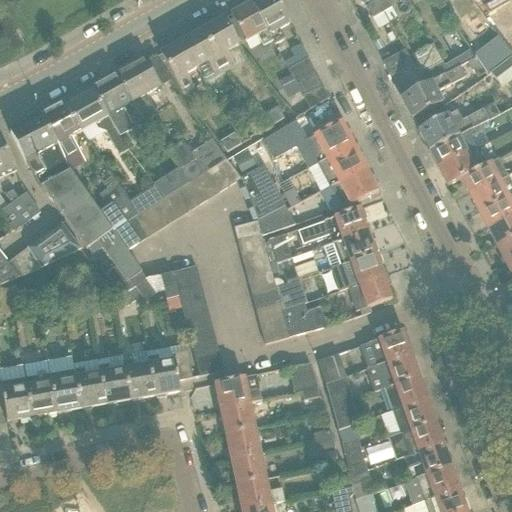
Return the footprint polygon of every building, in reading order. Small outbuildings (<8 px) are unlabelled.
[(275,0),(259,0),(251,5),(272,44),(273,45),(284,39),(279,30),(289,24),(275,0)] [(380,11),(374,0),(361,0),(373,20),(383,14),(381,10),(380,11)] [(374,0),(380,11),(381,10),(383,14),(392,9),(386,0),(374,0)] [(272,44),(251,5),(230,17),(244,44),(256,38),(262,49),(272,44)] [(223,21),(203,32),(225,72),(233,68),(225,53),(237,47),(223,21)] [(225,72),(203,32),(181,44),(195,70),(203,84),(225,72)] [(477,60),(485,73),(487,75),(510,57),(496,38),(473,54),(477,60)] [(195,70),(181,44),(160,55),(182,96),(192,90),(184,76),(195,70)] [(294,58),(284,63),(287,70),(307,59),(300,46),(290,51),(294,58)] [(432,46),(412,56),(421,73),(441,63),(432,46)] [(384,49),(377,53),(382,63),(389,59),(384,49)] [(469,51),(441,68),(444,74),(445,75),(459,68),(466,64),(474,60),(469,51)] [(382,63),(390,77),(411,66),(403,52),(389,59),(382,63)] [(506,63),(490,75),(499,88),(502,86),(511,99),(511,58),(511,59),(506,63)] [(307,59),(287,70),(293,82),(294,84),(314,73),(307,59)] [(474,60),(466,64),(477,79),(485,73),(477,60),(476,59),(474,60)] [(144,60),(115,76),(130,104),(145,123),(156,116),(145,95),(159,87),(146,63),(144,60)] [(401,99),(412,120),(443,102),(437,92),(464,78),(459,68),(445,75),(432,82),(432,81),(401,99)] [(314,73),(294,84),(299,93),(302,98),(322,88),(314,73)] [(115,76),(91,89),(93,93),(119,138),(135,129),(123,108),(130,104),(115,76)] [(293,82),(281,88),(287,99),(299,93),(294,84),(293,82)] [(329,102),(322,88),(302,98),(309,112),(329,102)] [(93,93),(66,108),(80,134),(95,125),(98,130),(106,133),(118,156),(128,151),(119,138),(93,93)] [(63,104),(40,117),(57,146),(56,146),(65,163),(76,157),(77,150),(71,139),(80,134),(66,108),(65,109),(63,104)] [(277,108),(261,117),(269,129),(284,120),(277,108)] [(450,114),(418,131),(429,152),(466,133),(487,121),(482,112),(461,123),(456,113),(450,116),(450,114)] [(41,120),(9,135),(18,153),(24,164),(42,194),(84,249),(89,256),(101,248),(115,269),(130,291),(134,288),(145,281),(125,252),(114,236),(99,215),(71,174),(65,163),(56,146),(57,146),(40,117),(41,120)] [(261,117),(248,124),(256,137),(269,129),(261,117)] [(302,134),(306,141),(336,126),(332,118),(302,134)] [(295,122),(263,142),(273,161),(296,148),(307,170),(308,170),(318,165),(352,147),(340,123),(336,126),(306,141),(302,134),(295,122)] [(466,133),(429,152),(438,169),(475,150),(466,133)] [(234,134),(219,143),(226,154),(241,145),(234,134)] [(0,138),(0,175),(14,170),(0,138)] [(195,161),(180,171),(188,184),(195,180),(205,173),(215,167),(225,160),(211,141),(191,155),(195,161)] [(318,165),(330,187),(364,169),(352,147),(318,165)] [(475,150),(438,169),(447,187),(461,180),(460,179),(477,170),(477,171),(486,166),(477,149),(475,150)] [(240,181),(241,180),(225,160),(215,167),(228,187),(239,180),(240,181)] [(461,180),(470,196),(507,177),(498,160),(477,171),(477,170),(460,179),(461,180)] [(318,165),(308,170),(321,193),(330,187),(318,165)] [(218,194),(228,187),(215,167),(205,173),(218,194)] [(263,168),(241,180),(249,201),(273,188),(263,168)] [(321,193),(319,194),(330,214),(342,210),(350,207),(359,202),(377,193),(364,169),(330,187),(321,193)] [(207,200),(218,194),(205,173),(195,180),(207,200)] [(507,177),(470,196),(478,213),(511,195),(511,174),(507,177)] [(197,207),(207,200),(195,180),(188,184),(184,186),(197,207)] [(162,182),(155,187),(163,198),(170,194),(162,182)] [(139,214),(131,202),(130,203),(118,185),(101,195),(109,208),(121,226),(123,225),(139,214)] [(187,213),(197,207),(184,186),(174,193),(187,213)] [(155,187),(131,202),(139,214),(163,198),(155,187)] [(273,188),(249,201),(257,222),(258,226),(286,211),(277,196),(273,188)] [(301,203),(294,189),(283,194),(291,208),(301,203)] [(12,191),(5,197),(10,205),(18,199),(12,191)] [(177,219),(187,213),(174,193),(164,199),(177,219)] [(7,207),(0,212),(14,231),(39,213),(25,194),(18,199),(10,205),(7,207)] [(511,195),(478,213),(487,230),(511,217),(511,195)] [(166,226),(177,219),(164,199),(153,205),(166,226)] [(156,232),(166,226),(153,205),(143,212),(156,232)] [(109,208),(99,215),(114,236),(125,252),(136,245),(125,229),(123,225),(121,226),(109,208)] [(324,224),(297,233),(302,247),(329,237),(332,245),(367,233),(364,223),(366,219),(363,211),(359,210),(324,222),(324,224)] [(286,211),(258,226),(260,234),(261,238),(294,227),(286,211)] [(146,239),(156,232),(143,212),(133,218),(146,239)] [(511,217),(487,230),(496,246),(511,237),(511,217)] [(136,245),(146,239),(133,218),(123,225),(125,229),(136,245),(136,246),(137,246),(136,245)] [(234,230),(237,240),(260,234),(257,222),(233,229),(234,230)] [(26,248),(40,268),(80,249),(60,223),(26,248)] [(323,249),(330,270),(340,267),(340,268),(375,255),(378,252),(375,244),(371,243),(367,233),(332,245),(323,249)] [(237,240),(240,252),(263,246),(261,238),(260,234),(237,240)] [(283,237),(268,242),(275,265),(291,259),(283,237)] [(511,237),(496,246),(505,264),(511,260),(511,237)] [(240,252),(243,263),(266,257),(263,246),(240,252)] [(7,263),(18,278),(40,268),(26,248),(7,263)] [(0,286),(18,278),(7,263),(0,254),(0,286)] [(339,293),(348,290),(383,277),(380,267),(382,264),(379,256),(375,255),(340,268),(340,267),(330,270),(339,293)] [(243,263),(246,275),(269,269),(266,257),(243,263)] [(78,273),(90,290),(91,286),(99,280),(88,265),(70,264),(56,270),(58,281),(78,273)] [(172,274),(175,286),(198,280),(195,269),(196,269),(195,268),(172,274)] [(115,269),(105,277),(116,292),(120,298),(130,291),(115,269)] [(246,275),(249,287),(272,281),(269,269),(246,275)] [(34,292),(58,281),(56,270),(30,281),(34,289),(34,292)] [(383,277),(348,290),(356,313),(391,301),(383,277)] [(91,286),(90,290),(99,301),(109,293),(99,280),(91,286)] [(175,286),(178,297),(201,291),(198,280),(175,286)] [(19,298),(34,292),(34,289),(30,281),(15,287),(19,298)] [(145,281),(134,288),(140,296),(142,299),(152,291),(145,281)] [(249,287),(253,298),(276,292),(275,290),(272,281),(249,287)] [(285,287),(275,290),(276,292),(279,304),(281,313),(287,311),(303,305),(307,304),(299,282),(293,284),(285,287)] [(134,288),(130,291),(120,298),(126,306),(140,296),(134,288)] [(7,290),(0,293),(0,312),(12,311),(7,290)] [(178,297),(181,309),(204,303),(201,291),(178,297)] [(253,298),(256,310),(279,304),(276,292),(253,298)] [(181,309),(184,320),(207,314),(204,303),(181,309)] [(256,310),(259,322),(282,315),(281,313),(279,304),(256,310)] [(303,305),(281,313),(282,315),(283,321),(285,327),(289,340),(313,333),(326,329),(319,310),(306,314),(304,309),(304,307),(303,305)] [(184,320),(187,332),(210,326),(207,314),(184,320)] [(259,322),(262,333),(285,327),(283,321),(282,315),(259,322)] [(187,332),(190,343),(213,337),(210,326),(187,332)] [(285,327),(262,333),(265,345),(264,345),(264,346),(288,340),(285,327)] [(368,344),(376,367),(411,355),(403,332),(368,344)] [(190,343),(193,355),(216,349),(213,337),(190,343)] [(193,355),(196,367),(219,361),(216,349),(193,355)] [(156,357),(147,359),(154,397),(179,393),(177,382),(191,380),(186,352),(171,355),(172,362),(157,365),(156,357)] [(132,361),(123,363),(130,401),(154,397),(147,359),(146,359),(145,354),(131,356),(132,361)] [(376,367),(384,390),(419,377),(411,355),(376,367)] [(316,363),(324,385),(345,378),(337,356),(316,363)] [(219,361),(196,367),(199,378),(223,373),(223,372),(222,373),(219,361)] [(107,365),(98,367),(105,406),(130,401),(123,363),(122,363),(123,370),(109,373),(107,365)] [(295,395),(301,394),(317,390),(311,365),(290,369),(295,395)] [(83,370),(74,371),(81,410),(105,406),(98,367),(99,375),(84,377),(83,370)] [(58,374),(49,375),(56,414),(81,410),(74,371),(73,371),(58,374)] [(49,375),(25,380),(31,418),(56,414),(49,375)] [(384,390),(392,412),(427,400),(419,377),(384,390)] [(345,378),(324,385),(331,408),(352,401),(345,378)] [(244,379),(214,385),(214,386),(219,411),(250,405),(261,402),(258,389),(247,392),(244,379)] [(31,418),(25,380),(0,383),(0,387),(6,423),(31,418)] [(317,390),(301,394),(303,402),(319,399),(317,390)] [(392,412),(400,435),(435,422),(427,400),(392,412)] [(352,401),(331,408),(338,431),(356,425),(358,424),(352,401)] [(219,411),(224,436),(255,430),(250,405),(219,411)] [(400,435),(387,439),(395,462),(403,459),(408,457),(422,452),(427,451),(443,445),(435,422),(400,435)] [(336,432),(342,454),(359,449),(360,449),(353,426),(356,425),(338,431),(336,432)] [(224,436),(230,461),(260,455),(255,430),(224,436)] [(311,434),(313,444),(331,440),(329,431),(311,434)] [(331,440),(313,444),(315,452),(333,448),(331,440)] [(408,457),(403,459),(407,470),(422,465),(426,476),(451,467),(443,445),(427,451),(422,452),(408,457)] [(359,449),(342,454),(349,478),(366,472),(359,449)] [(230,461),(235,487),(266,480),(260,455),(230,461)] [(417,479),(404,484),(412,506),(424,502),(459,490),(451,467),(426,476),(417,479)] [(366,472),(349,478),(351,486),(361,483),(370,481),(366,472)] [(332,481),(334,491),(349,488),(348,478),(332,481)] [(235,487),(240,511),(271,505),(283,503),(280,490),(268,493),(266,480),(235,487)] [(351,486),(355,500),(365,497),(361,483),(351,486)] [(351,489),(331,494),(332,501),(334,509),(334,511),(350,511),(348,499),(353,495),(351,489)] [(424,502),(427,511),(466,511),(459,490),(424,502)] [(376,511),(373,501),(355,507),(357,511),(376,511)]
